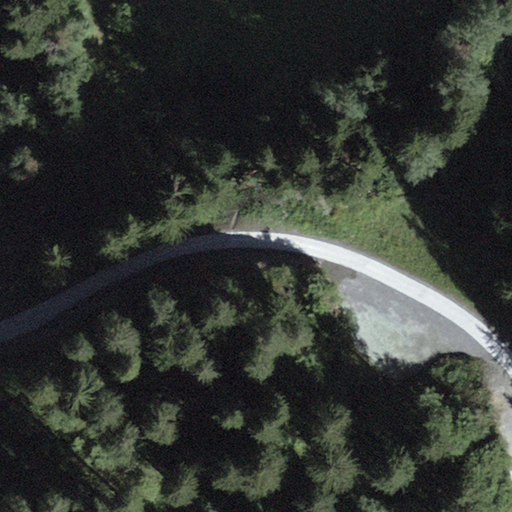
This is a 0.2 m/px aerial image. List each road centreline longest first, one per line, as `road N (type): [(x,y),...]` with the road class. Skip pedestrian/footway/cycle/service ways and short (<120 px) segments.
road 1 (track): [(511,346),(459,307),(355,257),(251,243),(193,250),(22,332),(0,334)]
road 2 (track): [(0,426),(57,434),(153,431)]
